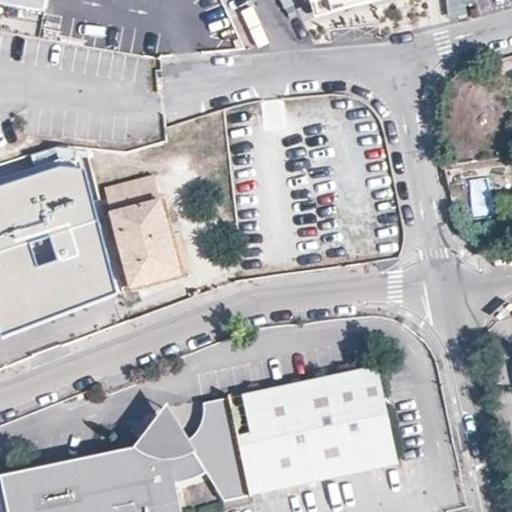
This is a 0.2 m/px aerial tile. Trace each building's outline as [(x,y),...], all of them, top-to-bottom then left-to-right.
[(46,0),(0,0),(0,2),(44,10),(46,0)] [(308,0),(317,18),(362,8),(397,0),(308,0)] [(63,162),(0,183),(0,333),(1,336),(112,295),(80,168),(63,162)] [(157,263),(175,259),(153,177),(103,189),(129,288),(161,280),(157,263)] [(179,275),(175,259),(157,263),(161,280),(179,275)] [(135,451),(0,480),(7,511),(180,511),(175,486),(181,485),(187,483),(195,480),(202,477),(205,475),(227,505),(401,469),(379,370),(244,399),(252,436),(241,439),(232,402),(204,405),(204,414),(202,422),(196,433),(191,439),(188,441),(183,445),(176,449),(165,452),(155,452),(146,450),(138,447),(135,451)] [(165,406),(138,447),(146,450),(155,452),(165,452),(176,449),(183,445),(188,441),(165,406)]
